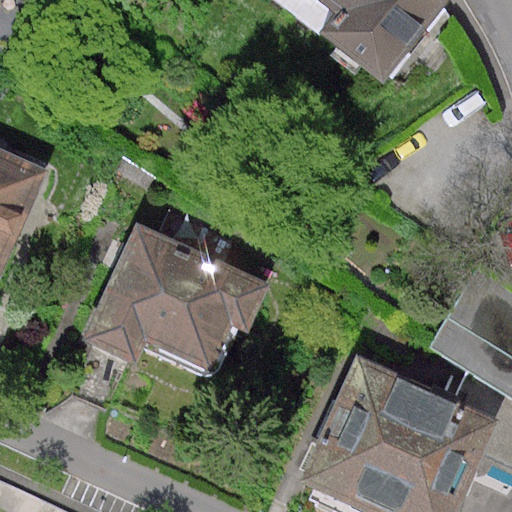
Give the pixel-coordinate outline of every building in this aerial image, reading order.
[(449,0),(324,0),(339,10),(325,40),(388,89),(454,5),(449,0)] [(0,144),(0,271),(20,280),(66,172),(0,144)] [(122,221),(76,325),(213,385),(259,281),(122,221)] [(511,279),(486,266),(443,351),(511,385),(511,279)] [(511,421),(373,359),(316,485),(376,511),(475,511),(511,430),(511,421)]
